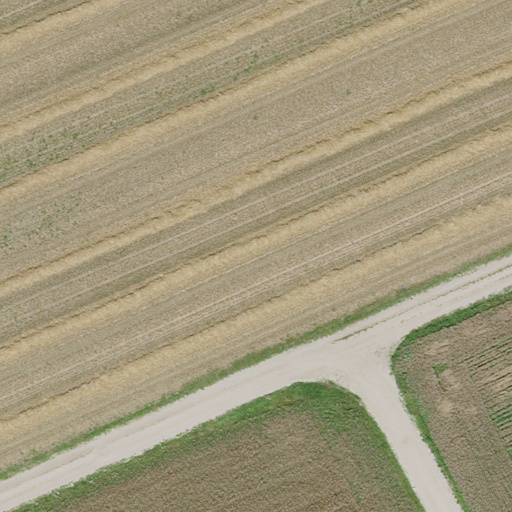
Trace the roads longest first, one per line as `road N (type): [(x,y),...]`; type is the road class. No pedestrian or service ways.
road 1 (track): [(511,275),(0,498)]
road 2 (track): [(341,351),(436,511)]
